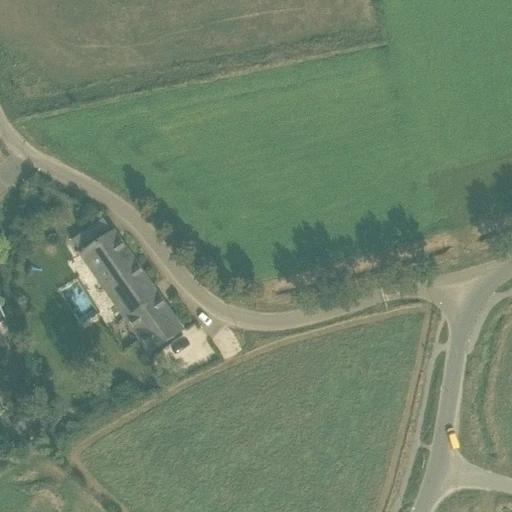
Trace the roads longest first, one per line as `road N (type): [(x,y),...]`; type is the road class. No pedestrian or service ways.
road 1 (unclassified): [(475,303),(442,285),(297,321),(220,312),(190,289),(134,216),(29,155)]
road 2 (unclassified): [(436,468),(457,348),(475,303)]
